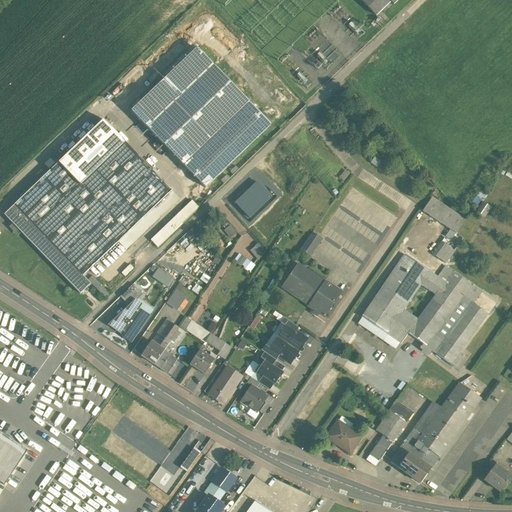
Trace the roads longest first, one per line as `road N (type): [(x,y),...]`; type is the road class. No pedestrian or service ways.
road 1 (track): [(73,334),(422,0)]
road 2 (tertiary): [(250,446),(0,283)]
road 3 (residential): [(410,208),(250,446)]
road 4 (tertiary): [(428,511),(345,488),(250,446)]
